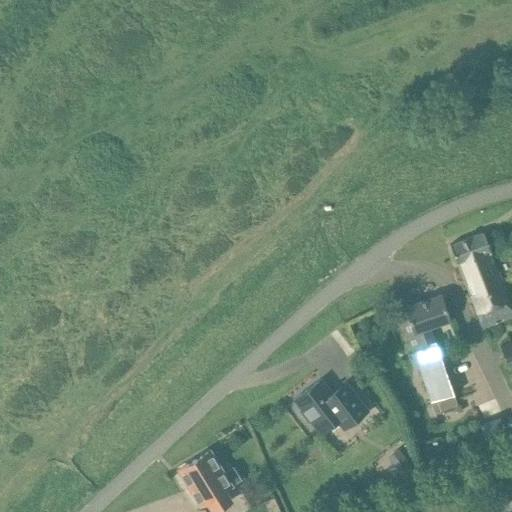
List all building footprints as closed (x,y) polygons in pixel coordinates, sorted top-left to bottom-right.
[(511,317),(511,307),(483,233),(450,246),(483,328),(511,317)] [(420,347),(413,350),(431,402),(430,402),(434,416),(442,413),(442,412),(457,407),(429,327),(450,320),(441,294),(405,307),(413,332),(414,332),(420,347)] [(511,366),(511,340),(500,346),(509,367),(511,366)] [(331,393),(321,379),(295,399),(302,408),(300,410),(302,414),(309,422),(312,420),(321,432),(338,420),(345,429),(368,411),(346,382),(331,393)] [(499,416),(480,424),(489,444),(507,436),(499,416)] [(399,448),(390,455),(396,463),(393,464),(400,474),(412,466),(399,448)] [(242,480),(238,475),(233,467),(223,473),(210,451),(179,470),(201,505),(242,480)]
